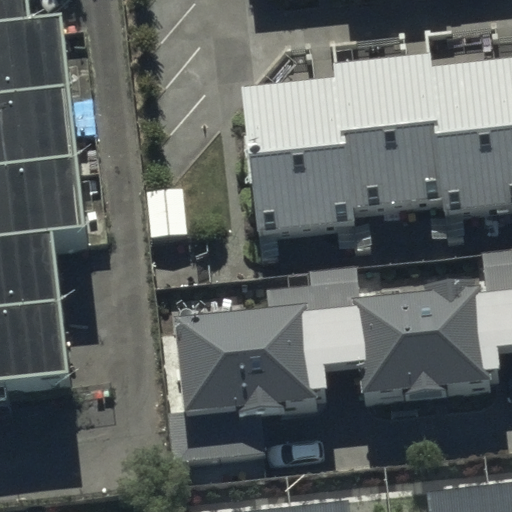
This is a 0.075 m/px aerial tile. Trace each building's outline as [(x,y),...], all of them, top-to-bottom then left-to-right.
[(37,0),(0,0),(0,397),(81,389),(65,247),(97,244),(72,19),(40,22),(37,0)] [(438,59),(344,68),(345,82),(357,217),(451,208),(437,67),(438,59)] [(511,59),(437,67),(451,208),(452,215),(511,208),(511,59)] [(345,82),(247,92),(262,237),(360,227),(357,217),(345,82)] [(268,307),(174,317),(176,337),(161,339),(175,466),(267,456),(262,415),(321,409),(318,386),(358,381),(360,408),(493,393),(490,366),(511,363),(511,258),(483,262),(486,285),(359,299),(357,280),(266,290),(268,307)] [(334,420),(337,464),(387,462),(385,418),(334,420)] [(350,511),(349,503),(275,511),(511,511),(511,487),(429,497),(430,511),(350,511)]
